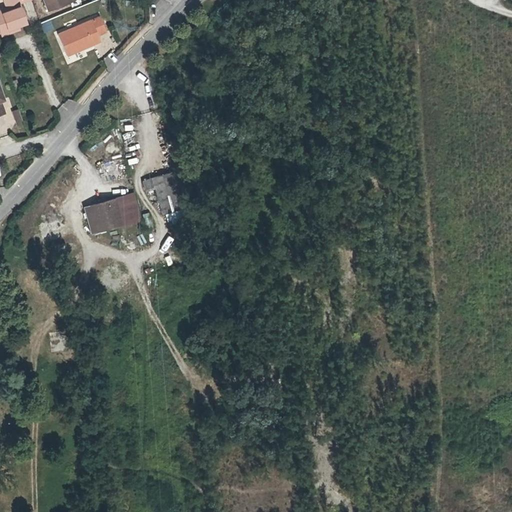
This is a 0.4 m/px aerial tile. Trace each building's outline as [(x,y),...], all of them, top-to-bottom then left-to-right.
[(0,30),(4,30),(21,24),(29,21),(22,1),(21,0),(8,0),(11,5),(0,8),(0,30)] [(99,15),(59,31),(67,52),(100,39),(97,32),(105,30),(99,15)] [(48,19),(39,22),(43,32),(52,28),(48,19)] [(22,28),(21,24),(4,30),(5,33),(22,28)] [(20,107),(14,109),(18,119),(23,116),(20,107)] [(145,191),(154,188),(161,213),(181,208),(172,174),(143,182),(145,191)] [(142,221),(135,194),(82,207),(89,235),(142,221)] [(145,225),(152,223),(149,213),(142,215),(145,225)]
